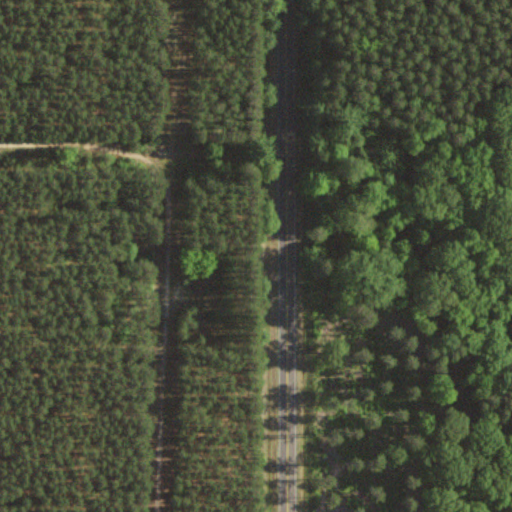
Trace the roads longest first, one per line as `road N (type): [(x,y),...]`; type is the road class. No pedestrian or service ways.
road 1 (residential): [(287,511),(286,0)]
road 2 (track): [(0,141),(287,151)]
